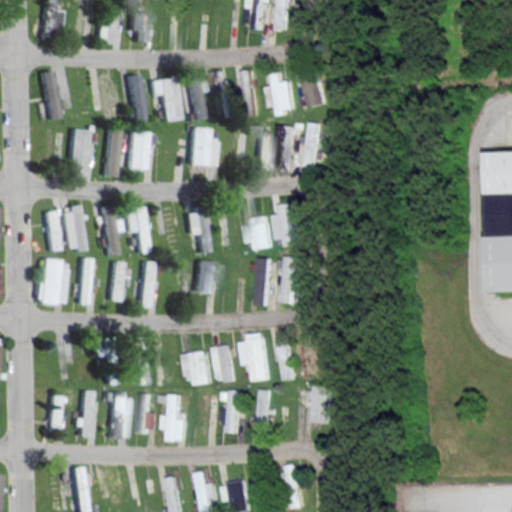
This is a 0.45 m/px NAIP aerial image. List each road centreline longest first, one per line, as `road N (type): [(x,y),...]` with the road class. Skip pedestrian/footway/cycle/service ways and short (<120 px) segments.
road 1 (residential): [(19,511),(11,0)]
road 2 (residential): [(318,244),(319,301),(305,312),(152,322),(0,316)]
road 3 (residential): [(324,511),(322,460),(303,448),(124,456),(0,449)]
road 4 (residential): [(0,52),(188,57),(301,49),(309,41),(312,0)]
road 5 (residential): [(266,184),(0,184)]
